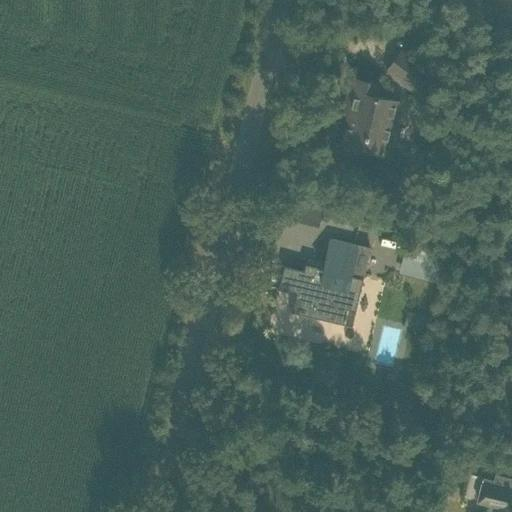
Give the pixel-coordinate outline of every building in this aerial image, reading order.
[(426,56),(420,65),(399,52),(386,72),(419,94),(434,72),(433,72),(438,64),(426,56)] [(347,115),(341,142),(360,147),(368,149),(370,140),(380,142),(381,143),(389,144),(400,101),(379,96),(382,84),(370,82),(351,77),(345,102),(350,103),(347,115)] [(408,233),(402,256),(445,266),(450,244),(408,233)] [(283,265),(277,289),(295,293),(291,311),(293,312),(310,316),(345,324),(351,326),(354,311),(362,278),(369,247),(357,244),(349,243),(330,238),(322,267),(304,263),(303,270),(283,265)] [(481,484),(477,501),(500,506),(498,511),(511,511),(511,478),(494,474),(492,480),(482,477),(481,484)]
